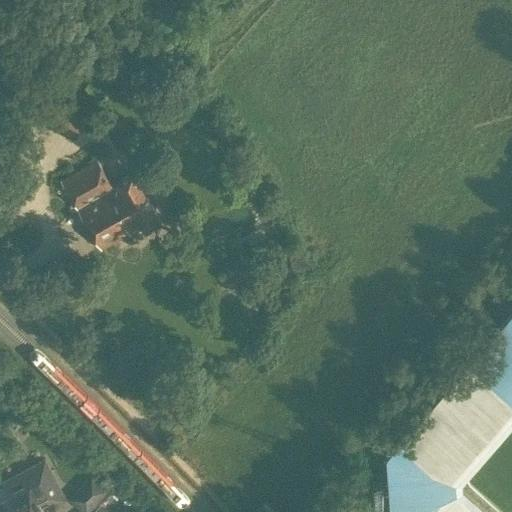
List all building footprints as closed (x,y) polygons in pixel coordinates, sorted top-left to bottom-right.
[(41,97),(31,117),(53,127),(63,107),(41,97)] [(60,129),(73,136),(80,126),(67,118),(60,129)] [(131,233),(143,226),(145,229),(162,220),(133,171),(111,183),(97,159),(62,180),(101,247),(130,231),(131,233)] [(292,271),(309,264),(294,241),(285,246),(292,271)] [(511,511),(511,300),(385,447),(389,511),(511,511)] [(44,460),(2,483),(8,494),(9,494),(18,511),(44,511),(45,511),(43,509),(64,498),(44,460)] [(91,475),(84,482),(100,497),(107,490),(91,475)] [(352,481),(350,480),(336,499),(352,511),(362,511),(373,499),(352,481)] [(18,511),(9,494),(8,494),(0,498),(0,511),(18,511)] [(109,511),(101,502),(90,511),(109,511)]
